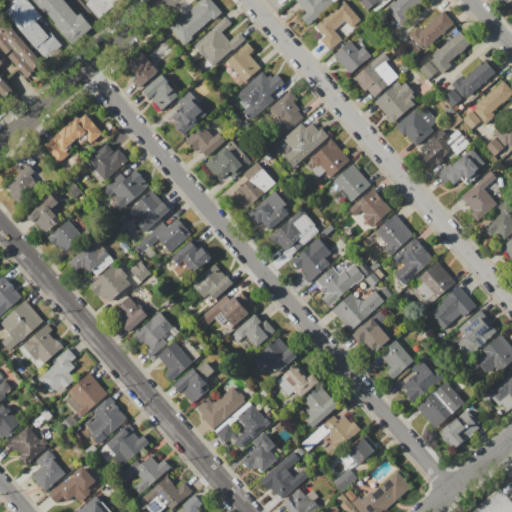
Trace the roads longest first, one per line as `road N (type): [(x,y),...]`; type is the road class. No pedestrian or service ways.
road 1 (residential): [(85,69),(454,489)]
road 2 (residential): [(244,0),(511,309)]
road 3 (residential): [(0,225),(246,511)]
road 4 (residential): [(169,0),(0,143)]
